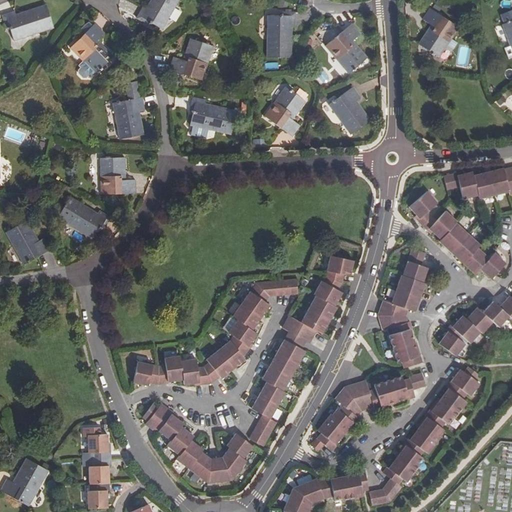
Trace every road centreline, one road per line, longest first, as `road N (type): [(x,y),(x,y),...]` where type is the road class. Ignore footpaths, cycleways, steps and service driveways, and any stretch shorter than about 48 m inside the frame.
road 1 (residential): [(284,450),(317,464),(340,462),(407,419),(435,382),(422,338),(428,313),(458,280)]
road 2 (tertiary): [(284,450),(340,349),(382,224)]
road 3 (residential): [(278,310),(240,386),(220,402),(167,392),(118,404)]
road 4 (residential): [(166,171),(379,160)]
road 5 (residential): [(166,171),(163,100),(148,61),(107,11)]
road 6 (tertiary): [(394,146),(390,6)]
road 7 (residential): [(118,404),(85,271)]
road 8 (residential): [(85,271),(138,225),(166,171)]
